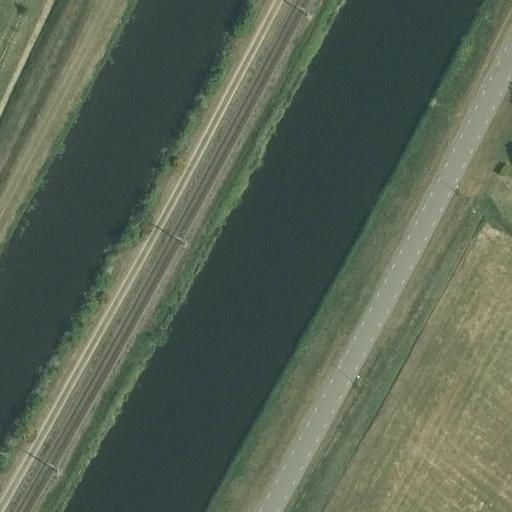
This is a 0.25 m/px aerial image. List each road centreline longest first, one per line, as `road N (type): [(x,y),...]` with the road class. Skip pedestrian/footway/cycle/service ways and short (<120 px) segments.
road 1 (track): [(0,507),(278,0)]
road 2 (tertiary): [(266,511),(511,54)]
